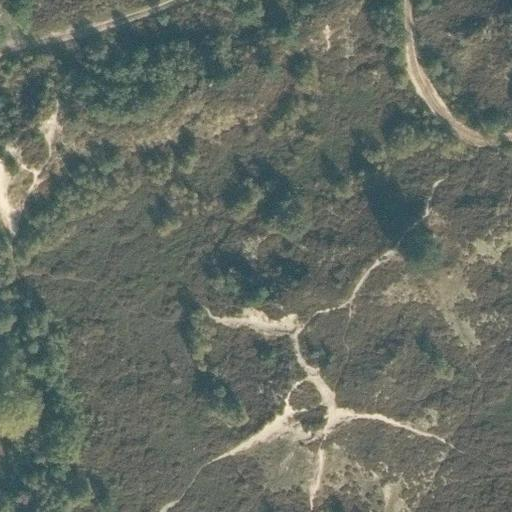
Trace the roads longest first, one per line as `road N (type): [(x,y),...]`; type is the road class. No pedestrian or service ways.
road 1 (track): [(0,57),(195,0)]
road 2 (track): [(408,0),(413,64),(442,123),(467,135),(511,138)]
